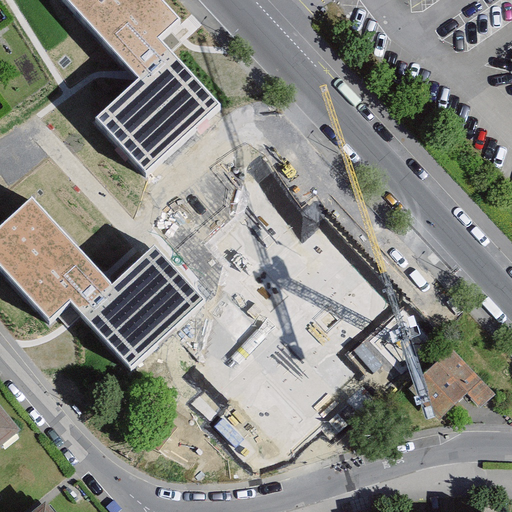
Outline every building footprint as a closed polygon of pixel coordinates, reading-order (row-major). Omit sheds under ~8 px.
[(139,83),(96,123),(146,178),(220,111),(159,45),(180,25),(157,0),(61,0),(115,57),(131,75),(139,83)] [(33,200),(0,230),(0,271),(50,325),(70,306),(76,312),(78,315),(131,372),(206,303),(156,248),(113,287),(106,279),(33,200)] [(403,307),(324,220),(267,271),(300,306),(217,381),(281,450),(363,376),(346,358),(403,307)] [(408,387),(439,421),(470,393),(483,407),(498,393),(456,345),(408,387)] [(0,404),(0,451),(23,432),(0,404)]
